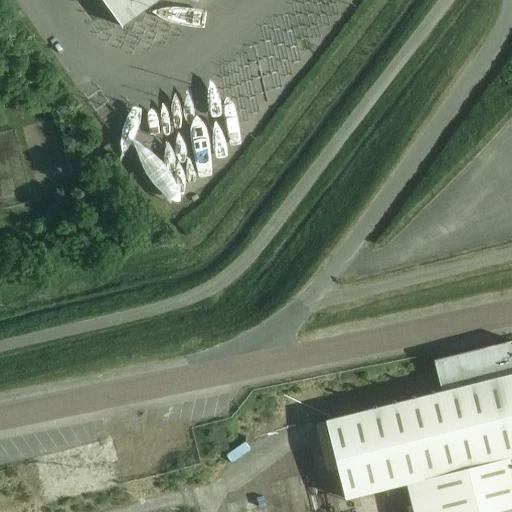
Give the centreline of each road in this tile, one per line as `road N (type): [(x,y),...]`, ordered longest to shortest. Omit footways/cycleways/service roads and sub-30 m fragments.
road 1 (unclassified): [(0,333),(195,283),(244,247),(444,0)]
road 2 (unclassified): [(332,273),(501,36),(508,0)]
road 3 (unclassified): [(247,371),(305,305),(511,252)]
road 4 (unclassified): [(247,371),(511,314)]
road 5 (unclassified): [(0,417),(247,371)]
